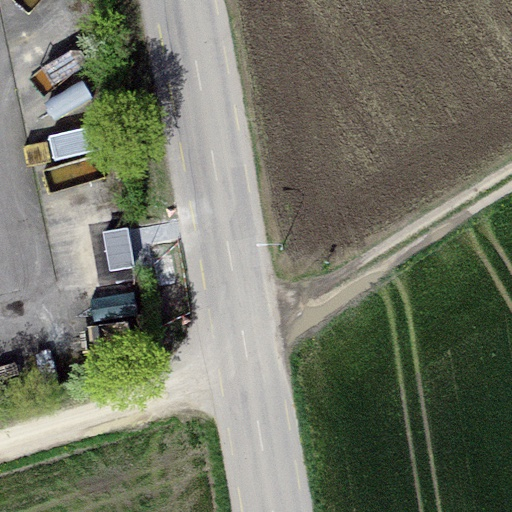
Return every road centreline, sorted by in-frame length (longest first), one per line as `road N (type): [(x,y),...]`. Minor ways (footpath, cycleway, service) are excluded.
road 1 (track): [(0,439),(196,376),(511,177)]
road 2 (tertiary): [(185,0),(272,511)]
